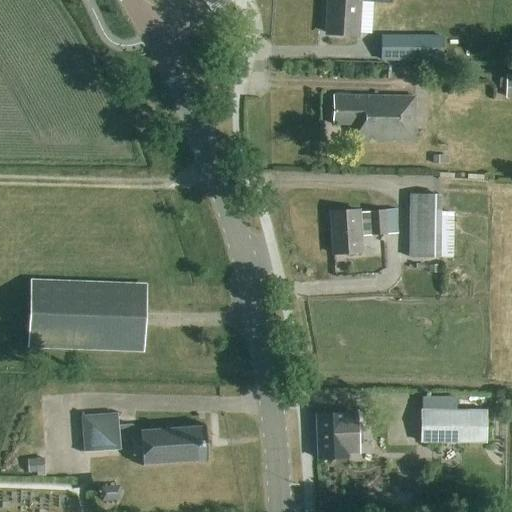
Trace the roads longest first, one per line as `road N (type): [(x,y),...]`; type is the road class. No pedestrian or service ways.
road 1 (tertiary): [(279,511),(268,345),(219,182),(155,37)]
road 2 (track): [(219,182),(0,181)]
